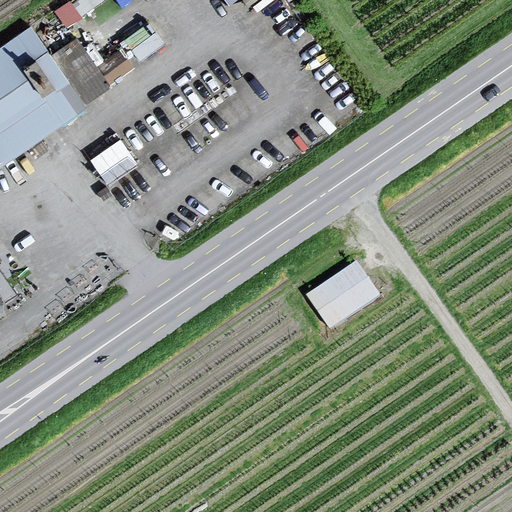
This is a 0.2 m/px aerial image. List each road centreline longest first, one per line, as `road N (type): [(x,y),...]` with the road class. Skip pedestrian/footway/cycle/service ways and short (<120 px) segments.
road 1 (primary): [(511,69),(0,422)]
road 2 (track): [(511,416),(348,182)]
